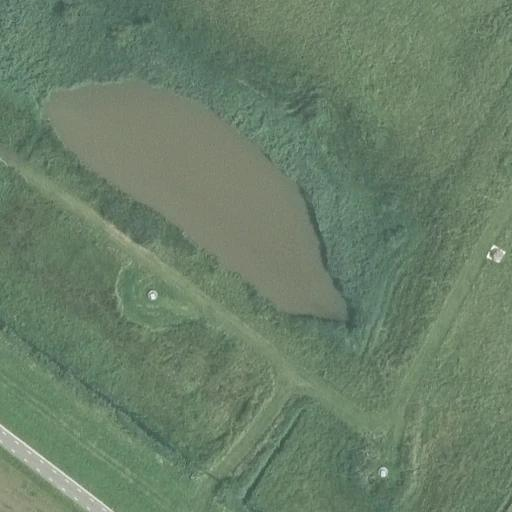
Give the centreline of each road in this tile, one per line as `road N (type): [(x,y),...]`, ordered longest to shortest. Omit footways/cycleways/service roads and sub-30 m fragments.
road 1 (track): [(511,200),(399,404),(372,422),(293,379),(0,147)]
road 2 (track): [(293,379),(193,511)]
road 3 (tertiary): [(0,434),(101,511)]
